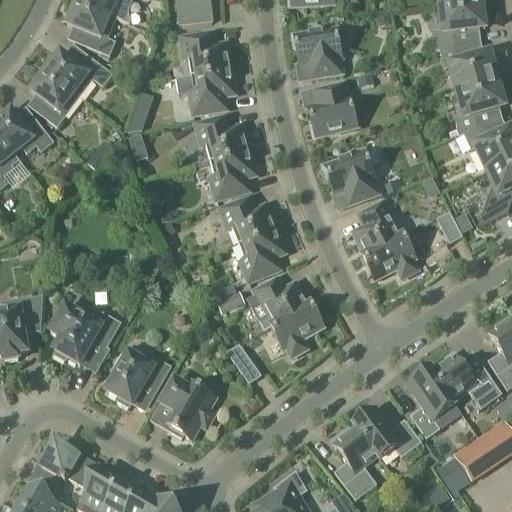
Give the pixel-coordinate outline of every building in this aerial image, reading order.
[(77,0),(78,0),(75,8),(108,21),(112,12),(126,17),(132,0),(77,0)] [(175,0),(179,31),(211,27),(208,0),(175,0)] [(286,0),(287,12),(333,9),(332,0),(286,0)] [(438,0),(439,11),(479,6),(479,3),(482,2),(481,0),(438,0)] [(435,56),(439,55),(479,48),(477,33),(482,33),(481,24),(485,23),(483,9),(480,10),(479,6),(439,11),(442,36),(433,37),(435,56)] [(108,21),(75,8),(72,15),(69,14),(64,26),(67,27),(66,30),(90,40),(85,52),(108,61),(113,48),(106,45),(110,33),(104,31),(108,21)] [(381,29),(389,28),(387,17),(375,18),(376,25),(381,29)] [(233,27),(233,37),(251,36),(250,26),(233,27)] [(315,83),(341,79),(338,64),(341,64),(336,34),(290,41),(292,53),(295,53),(298,70),(312,68),(315,83)] [(187,65),(190,81),(230,74),(225,49),(215,51),(213,38),(179,43),(183,66),(187,65)] [(479,48),(439,55),(444,73),(449,72),(456,96),(495,85),(494,82),(497,81),(493,68),(490,69),(488,60),(483,61),(479,48)] [(49,71),(44,77),(73,99),(79,91),(84,95),(92,85),(101,92),(110,80),(90,65),(82,76),(59,58),(57,60),(54,58),(46,69),(49,71)] [(230,74),(190,81),(193,97),(188,97),(192,120),(225,115),(223,102),(234,100),(230,74)] [(73,99),(44,77),(39,84),(36,82),(29,92),(32,94),(30,96),(54,114),(46,125),(56,133),(72,111),(67,107),(73,99)] [(370,80),(357,83),(359,92),(372,89),(370,80)] [(495,85),(456,96),(463,121),(454,123),(459,141),(463,139),(501,125),(497,113),(502,111),(500,102),(503,101),(499,88),(496,89),(495,85)] [(307,114),(311,131),(308,132),(311,144),(356,132),(349,103),(347,104),(343,89),(317,95),(321,110),(307,114)] [(79,128),(94,109),(84,102),(70,121),(79,128)] [(0,143),(13,160),(21,153),(25,159),(35,151),(40,157),(52,148),(36,129),(26,137),(10,117),(7,119),(5,116),(0,119),(0,143)] [(145,124),(133,120),(126,138),(141,135),(145,124)] [(205,151),(209,166),(247,156),(240,131),(230,134),(226,121),(194,130),(200,152),(205,151)] [(501,125),(463,139),(470,155),(475,153),(486,176),(511,163),(511,136),(511,135),(506,137),(501,125)] [(140,140),(128,144),(131,153),(143,149),(140,140)] [(13,160),(0,143),(0,193),(7,188),(2,182),(12,175),(5,166),(13,160)] [(103,146),(85,168),(97,178),(115,156),(103,146)] [(247,156),(209,166),(213,182),(209,183),(215,206),(248,196),(244,184),(254,181),(247,156)] [(353,209),(377,200),(372,185),(374,185),(364,156),(320,172),(325,184),(328,183),(334,200),(347,194),(353,209)] [(492,188),(477,232),(507,218),(504,210),(509,195),(511,193),(511,163),(486,176),(492,188)] [(84,186),(91,179),(83,171),(76,179),(84,186)] [(108,176),(104,190),(125,194),(128,181),(108,176)] [(400,193),(396,183),(383,188),(387,198),(400,193)] [(420,189),(423,195),(434,189),(430,183),(420,189)] [(231,235),(237,249),(274,235),(265,210),(254,214),(250,202),(218,215),(227,237),(231,235)] [(352,238),(364,261),(400,243),(399,242),(388,221),(389,221),(382,207),(357,220),(364,232),(352,238)] [(156,229),(172,225),(168,212),(152,216),(156,229)] [(448,249),(461,242),(448,218),(435,224),(448,249)] [(17,235),(16,228),(8,229),(9,236),(17,235)] [(162,242),(171,238),(168,229),(159,232),(162,242)] [(274,235),(237,249),(243,264),(238,266),(247,288),(279,275),(274,263),(284,259),(274,235)] [(364,261),(361,262),(374,285),(396,274),(399,280),(415,272),(411,266),(414,264),(402,241),(399,242),(400,243),(364,261)] [(258,327),(259,327),(252,331),(256,338),(263,335),(263,336),(270,332),(269,332),(307,312),(307,311),(294,288),(283,295),(276,283),(252,297),(260,310),(267,322),(258,327)] [(232,288),(221,293),(225,301),(235,296),(232,288)] [(216,307),(221,319),(244,308),(239,297),(216,307)] [(39,331),(41,302),(3,308),(4,317),(0,317),(0,362),(2,362),(3,367),(18,364),(17,360),(27,358),(22,334),(39,331)] [(269,332),(270,332),(282,355),(285,353),(289,360),(304,351),(301,345),(322,333),(309,310),(307,311),(307,312),(269,332)] [(105,353),(119,329),(94,314),(88,325),(64,312),(49,337),(60,344),(53,356),(55,357),(53,360),(64,366),(66,363),(79,371),(93,346),(105,353)] [(511,323),(510,320),(509,320),(511,324),(489,340),(501,358),(487,367),(506,397),(511,392),(511,323)] [(248,390),(260,381),(239,351),(226,358),(248,390)] [(155,397),(169,373),(144,358),(140,366),(127,358),(105,396),(118,404),(116,407),(128,413),(129,410),(131,411),(143,390),(155,397)] [(429,374),(428,374),(454,411),(455,410),(451,406),(466,396),(479,415),(501,400),(481,371),(468,380),(455,362),(432,378),(429,374)] [(454,411),(428,374),(406,389),(422,412),(409,421),(425,444),(438,434),(433,426),(454,411)] [(208,415),(214,404),(192,391),(190,395),(173,385),(159,409),(176,419),(168,432),(171,434),(169,437),(180,444),(182,441),(190,445),(199,431),(205,434),(214,419),(208,415)] [(266,411),(281,407),(275,386),(261,390),(266,411)] [(511,418),(511,411),(507,403),(493,412),(502,425),(511,418)] [(374,413),(352,429),(379,465),(394,454),(400,463),(420,448),(403,426),(390,435),(374,413)] [(306,422),(285,435),(299,457),(320,444),(306,422)] [(470,486),(471,488),(511,459),(511,438),(503,425),(452,460),(453,462),(470,486)] [(347,434),(329,447),(346,469),(333,478),(355,506),(376,491),(362,472),(376,461),(379,466),(379,465),(352,429),(352,430),(355,434),(350,438),(347,434)] [(31,482),(24,494),(55,511),(57,511),(48,507),(60,486),(64,488),(66,484),(87,496),(100,473),(89,466),(74,456),(71,460),(54,451),(44,468),(39,465),(31,482)] [(453,462),(434,475),(454,504),(459,500),(456,495),(470,486),(453,462)] [(87,496),(77,511),(103,511),(120,484),(119,484),(117,487),(110,483),(112,480),(100,473),(87,496)] [(300,511),(295,503),(305,497),(294,479),(295,478),(295,477),(273,493),(275,496),(250,511),(251,511),(300,511)] [(120,484),(103,511),(128,511),(136,498),(129,494),(131,490),(120,484)] [(22,507),(18,511),(55,511),(24,494),(18,505),(22,507)] [(136,498),(128,511),(153,511),(157,505),(146,499),(144,503),(136,498)] [(434,511),(435,511),(427,500),(416,507),(419,511),(434,511)]
